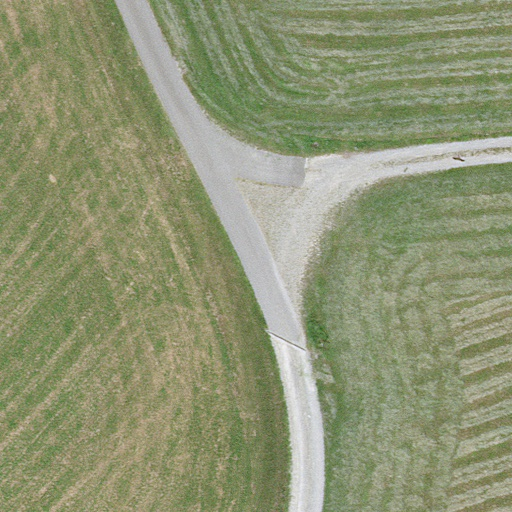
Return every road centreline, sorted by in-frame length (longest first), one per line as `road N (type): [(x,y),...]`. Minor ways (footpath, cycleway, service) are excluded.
road 1 (track): [(312,511),(310,416),(262,274),(135,0)]
road 2 (track): [(183,117),(251,165),(321,180),(511,156)]
road 3 (track): [(416,164),(322,201),(298,246),(282,335)]
